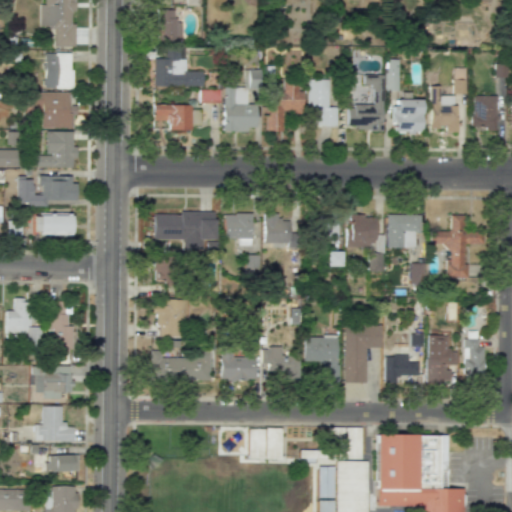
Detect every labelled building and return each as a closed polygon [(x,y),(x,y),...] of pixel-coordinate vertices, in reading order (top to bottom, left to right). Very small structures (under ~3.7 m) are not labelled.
[(73,0),(42,0),(43,4),(38,4),(38,26),(51,26),(51,46),(73,46),(73,24),(69,24),(70,11),(73,11),(73,0)] [(155,9),(156,28),(152,28),(152,41),(180,41),(180,22),(173,22),(173,9),(155,9)] [(151,86),(200,85),(200,71),(184,71),(183,46),(162,47),(162,58),(151,58),(151,86)] [(70,88),(70,53),(42,52),(42,88),(70,88)] [(395,59),(384,59),(384,91),(396,90),(395,59)] [(451,94),(463,94),(463,68),(450,68),(451,94)] [(220,131),(246,132),(246,127),(254,127),(254,104),(244,104),(244,92),(257,92),(258,69),(242,69),(242,87),(221,87),(220,131)] [(350,72),(341,73),(342,90),(351,90),(350,72)] [(380,130),(381,74),(362,74),(361,84),(371,84),(370,105),(345,105),(345,125),(354,125),(354,130),(380,130)] [(281,131),(281,111),(300,111),(300,90),(296,90),(296,78),(281,78),(281,90),(264,91),(264,132),(281,131)] [(315,126),(335,126),(335,107),(327,107),(326,79),(305,79),(305,112),(314,112),(315,126)] [(426,127),(443,128),(443,132),(453,132),(454,95),(436,95),(437,86),(428,86),(426,127)] [(493,96),(469,95),(469,129),(493,129),(493,96)] [(420,99),(392,99),(391,132),(420,132),(420,99)] [(151,120),(166,120),(166,129),(189,129),(189,105),(151,104),(151,120)] [(70,167),(70,158),(74,158),(74,146),(71,146),(70,131),(39,131),(39,155),(32,155),(32,167),(70,167)] [(0,166),(11,167),(12,149),(0,148),(0,166)] [(74,200),(74,183),(68,183),(69,176),(36,175),(35,185),(39,185),(39,195),(30,194),(30,179),(14,179),(14,205),(44,205),(44,199),(74,200)] [(151,213),(151,239),(181,239),(181,246),(201,246),(201,239),(212,239),(212,212),(151,213)] [(249,214),(222,213),(221,238),(236,238),(235,245),(248,245),(249,214)] [(277,213),(262,213),(261,242),(285,243),(286,220),(277,220),(277,213)] [(31,215),(31,234),(70,234),(70,214),(31,215)] [(412,231),(417,232),(418,214),(384,214),(384,247),(412,248),(412,231)] [(445,278),(466,277),(465,264),(461,264),(461,244),(478,244),(477,231),(462,231),(461,214),(447,215),(448,231),(429,231),(430,246),(444,246),(445,278)] [(344,246),(373,246),(374,216),(345,215),(344,246)] [(339,251),(325,251),(324,265),(339,265),(339,251)] [(365,271),(380,271),(380,253),(366,252),(365,271)] [(150,281),(170,281),(170,256),(151,255),(150,281)] [(423,263),(408,263),(407,284),(422,284),(423,263)] [(157,336),(183,336),(184,299),(150,298),(149,313),(154,313),(154,324),(157,324),(157,336)] [(3,333),(25,334),(25,345),(36,345),(36,326),(28,326),(28,299),(11,299),(11,311),(3,310),(3,333)] [(69,325),(65,325),(66,301),(44,301),(44,329),(52,329),(52,353),(69,353),(69,325)] [(340,382),(363,383),(364,347),(379,347),(379,325),(342,324),(340,382)] [(320,382),(335,382),(336,336),(302,335),(301,361),(321,362),(320,382)] [(444,335),(425,335),(424,381),(454,382),(455,350),(444,350),(444,335)] [(481,346),(476,346),(476,339),(461,339),(461,374),(480,375),(481,346)] [(258,347),(259,372),(296,371),(296,354),(278,355),(278,346),(258,347)] [(252,357),(230,356),(230,349),(218,349),(217,379),(252,380),(252,357)] [(147,379),(207,380),(208,351),(197,350),(197,358),(159,357),(159,350),(148,350),(147,379)] [(382,356),(382,383),(394,382),(393,375),(417,374),(416,361),(405,361),(405,355),(382,356)] [(69,366),(30,366),(30,392),(39,392),(39,398),(58,398),(58,392),(69,392),(69,366)] [(31,424),(31,441),(71,441),(71,426),(60,426),(60,406),(39,405),(38,424),(31,424)] [(263,427),(262,459),(278,459),(278,427),(263,427)] [(340,427),(325,427),(325,458),(340,458),(340,427)] [(358,459),(358,427),(342,427),(342,458),(358,459)] [(245,429),(245,458),(261,459),(262,429),(245,429)] [(458,511),(418,511),(418,506),(373,505),(373,433),(414,434),(415,435),(444,435),(444,488),(459,488),(458,511)] [(43,471),(75,471),(74,454),(43,455),(43,471)] [(363,511),(365,461),(334,460),(332,511),(363,511)] [(330,498),(331,466),(315,466),(314,497),(330,498)] [(42,486),(41,511),(71,511),(72,511),(74,511),(74,487),(42,486)] [(0,509),(25,510),(26,489),(0,488),(0,509)]
